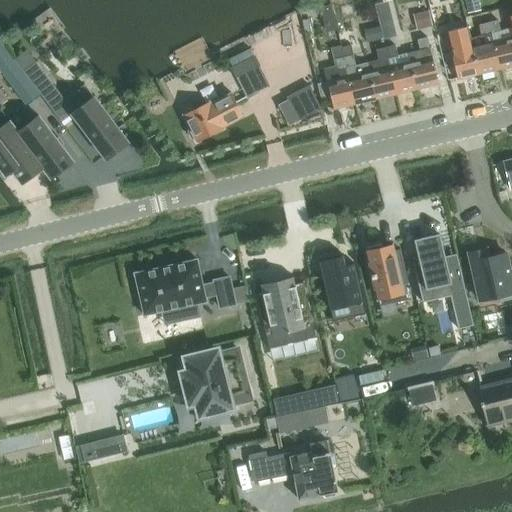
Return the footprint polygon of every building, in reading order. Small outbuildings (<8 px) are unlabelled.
[(427,0),(434,27),(455,21),(449,0),(427,0)] [(500,70),(511,67),(511,29),(501,32),(499,21),(489,24),(500,70)] [(480,75),(500,70),(489,24),(479,26),(481,36),(471,39),(480,75)] [(346,27),(330,31),(334,49),(350,45),(346,27)] [(480,75),(471,39),(468,29),(447,34),(458,80),(480,75)] [(420,51),(409,54),(417,90),(439,85),(428,38),(417,41),(420,51)] [(0,40),(0,71),(26,106),(41,95),(23,72),(15,60),(0,40)] [(397,95),(417,90),(409,54),(398,56),(396,46),(386,49),(397,95)] [(376,100),(397,95),(386,49),(376,51),(378,61),(368,64),(376,100)] [(356,105),(376,100),(368,64),(356,67),(354,56),(345,58),(356,105)] [(324,70),(325,73),(334,110),(356,105),(345,58),(334,61),(336,67),(324,70)] [(238,78),(248,100),(260,94),(249,73),(238,78)] [(57,107),(52,110),(62,123),(72,115),(106,160),(129,143),(95,98),(94,98),(85,86),(69,98),(57,107)] [(292,125),(322,108),(310,86),(280,103),(292,125)] [(195,139),(197,143),(223,130),(222,128),(243,117),(232,94),(211,105),(210,103),(195,110),(191,103),(180,109),(184,116),(190,129),(188,132),(191,138),(195,139)] [(19,133),(18,133),(44,168),(43,168),(51,179),(73,162),(39,117),(19,133)] [(11,122),(0,130),(0,154),(22,184),(43,168),(44,168),(18,133),(19,133),(11,122)] [(420,259),(413,260),(423,303),(451,296),(459,329),(473,326),(460,267),(447,270),(439,235),(415,241),(420,259)] [(382,245),(367,248),(381,306),(409,300),(405,284),(407,283),(400,252),(394,253),(392,247),(383,249),(382,245)] [(487,251),(469,255),(480,301),(502,296),(503,301),(511,298),(511,268),(510,269),(507,254),(489,258),(487,251)] [(344,256),(320,262),(334,321),(365,313),(354,264),(346,266),(344,256)] [(197,261),(135,274),(145,316),(180,308),(183,322),(201,318),(198,304),(206,302),(206,299),(217,296),(220,309),(237,306),(230,277),(214,281),(214,283),(203,286),(197,261)] [(262,293),(257,294),(270,349),(316,338),(304,284),(295,285),(294,278),(261,286),(262,293)] [(439,346),(428,349),(428,350),(430,358),(441,356),(439,346)] [(184,357),(179,358),(183,372),(180,372),(184,385),(186,384),(189,395),(186,395),(189,408),(192,407),(195,420),(200,419),(234,410),(233,407),(228,388),(249,382),(240,347),(219,353),(218,348),(184,357)] [(428,350),(417,352),(419,362),(431,360),(430,358),(428,350)] [(382,371),(359,376),(361,386),(384,381),(382,371)] [(354,375),(335,379),(340,403),(359,399),(354,375)] [(511,379),(477,388),(487,429),(511,422),(511,379)] [(407,390),(412,407),(436,400),(430,383),(407,390)] [(352,402),(350,403),(352,414),(355,416),(365,414),(364,411),(365,411),(363,400),(352,401),(352,402)] [(122,437),(83,447),(86,461),(126,451),(122,437)] [(337,493),(338,493),(333,471),(336,467),(334,457),(330,455),(327,442),(310,446),(311,454),(291,458),(290,455),(267,460),(266,454),(250,458),(255,483),(293,475),(298,501),(321,496),(325,499),(335,497),(337,493)]
